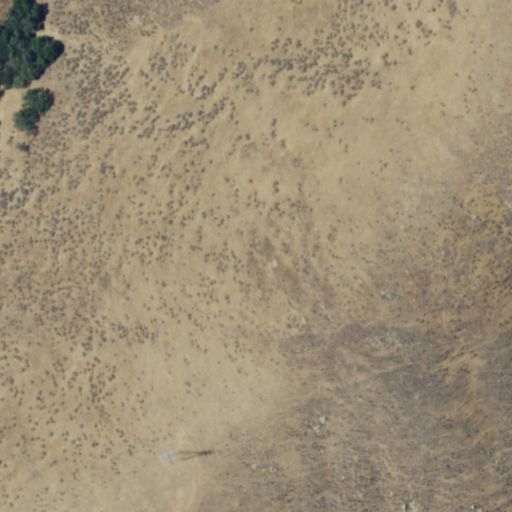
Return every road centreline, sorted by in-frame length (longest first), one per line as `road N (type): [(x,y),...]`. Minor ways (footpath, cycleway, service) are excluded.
road 1 (residential): [(265,511),(378,0)]
road 2 (track): [(241,511),(335,448),(388,384),(511,137)]
